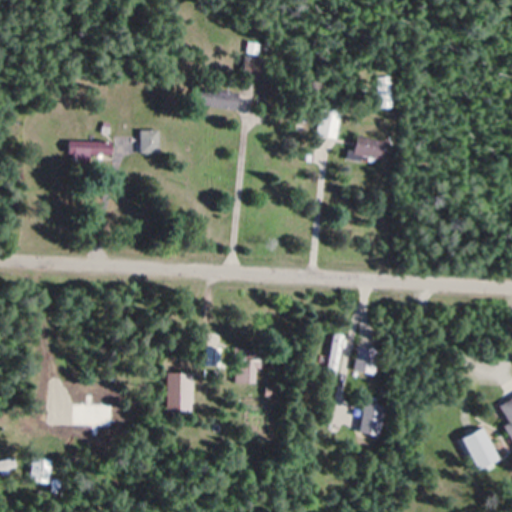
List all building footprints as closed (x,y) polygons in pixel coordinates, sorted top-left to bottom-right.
[(258,77),(263,59),(247,55),(243,73),(258,77)] [(379,108),(394,108),(394,77),(379,77),(379,108)] [(236,110),(238,92),(200,86),(197,104),(236,110)] [(337,140),(342,111),(321,108),(316,136),(337,140)] [(160,130),(140,130),(140,153),(160,153),(160,130)] [(384,159),(386,140),(355,137),(353,156),(384,159)] [(110,141),(68,141),(68,157),(110,157),(110,141)] [(343,334),(332,333),(328,374),(340,376),(343,334)] [(220,349),(207,346),(204,365),(217,367),(220,349)] [(376,347),(356,347),(356,373),(376,373),(376,347)] [(257,368),(263,368),(263,348),(234,349),(235,383),(258,383),(257,368)] [(167,413),(192,413),(192,373),(167,373),(167,413)] [(511,396),(498,404),(509,424),(504,426),(511,440),(511,396)] [(385,406),(364,402),(358,432),(379,436),(385,406)] [(115,426),(113,415),(88,421),(86,414),(74,417),(76,424),(66,426),(69,437),(115,426)] [(476,470),(500,457),(483,426),(459,438),(476,470)] [(48,484),(52,460),(34,457),(29,480),(48,484)]
